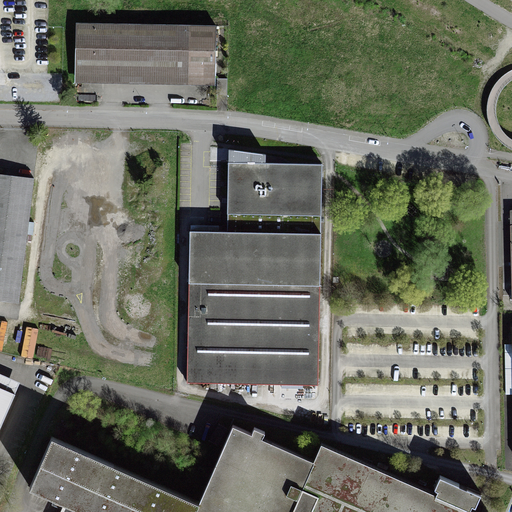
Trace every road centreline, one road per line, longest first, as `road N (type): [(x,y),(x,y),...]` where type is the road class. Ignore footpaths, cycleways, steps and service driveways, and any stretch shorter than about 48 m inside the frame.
road 1 (residential): [(0,115),(207,124),(511,175)]
road 2 (unknown): [(2,511),(47,400),(71,384),(295,422)]
road 3 (residential): [(342,440),(511,479)]
